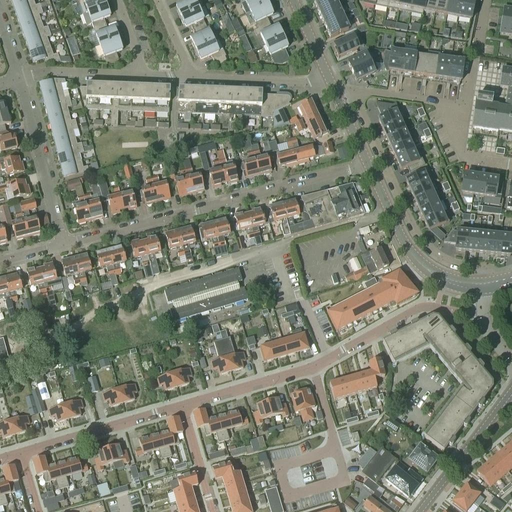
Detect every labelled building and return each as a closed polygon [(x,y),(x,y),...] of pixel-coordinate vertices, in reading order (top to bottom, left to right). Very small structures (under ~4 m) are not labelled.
[(33,0),(31,0),(13,7),(17,18),(41,9),(40,5),(35,6),(33,0)] [(79,0),(81,3),(79,4),(83,15),(107,6),(104,0),(79,0)] [(180,9),(176,11),(180,18),(198,10),(202,8),(198,0),(179,0),(181,5),(178,6),(180,9)] [(206,9),(211,7),(208,0),(203,0),(206,9)] [(239,0),(242,4),(245,3),(250,13),(269,5),(266,0),(239,0)] [(335,1),(334,0),(316,0),(313,2),(317,9),(335,1)] [(375,0),(374,7),(386,9),(388,0),(375,0)] [(388,0),(386,9),(398,11),(400,0),(388,0)] [(400,0),(398,11),(410,14),(412,0),(400,0)] [(412,0),(410,14),(422,16),(423,12),(425,0),(412,0)] [(425,0),(423,12),(435,14),(437,0),(425,0)] [(437,0),(435,14),(447,16),(449,0),(437,0)] [(449,0),(447,16),(458,19),(462,0),(449,0)] [(467,0),(462,0),(458,19),(470,21),(474,1),(467,0)] [(223,7),(222,5),(220,1),(213,4),(216,10),(223,7)] [(320,16),(338,8),(335,1),(317,9),(320,16)] [(352,3),(351,2),(349,3),(347,4),(350,12),(351,11),(355,9),(353,5),(352,3)] [(269,5),(250,13),(258,29),(269,24),(267,18),(270,17),(268,14),(272,12),(269,5)] [(107,6),(83,15),(82,15),(86,26),(92,24),(94,30),(106,25),(104,20),(107,18),(106,15),(110,14),(107,6)] [(342,16),(338,8),(320,16),(323,24),(342,16)] [(41,9),(17,18),(21,29),(41,22),(39,15),(43,14),(41,9)] [(500,34),(500,35),(501,35),(506,36),(507,36),(511,37),(511,36),(511,10),(510,10),(505,9),(504,9),(504,10),(503,16),(503,17),(501,27),(501,28),(500,34)] [(198,10),(180,18),(183,26),(187,24),(188,27),(191,26),(194,32),(206,26),(198,10)] [(345,23),(342,16),(323,24),(327,31),(345,23)] [(359,25),(364,23),(360,16),(356,18),(359,25)] [(215,25),(220,39),(230,35),(225,21),(215,25)] [(41,22),(21,29),(25,41),(49,32),(48,27),(43,29),(41,22)] [(348,30),(345,23),(327,31),(330,39),(348,30)] [(258,29),(254,31),(257,37),(260,35),(265,46),(284,37),(280,30),(277,32),(275,28),(272,30),(269,24),(258,29)] [(106,25),(94,30),(100,47),(119,40),(116,32),(112,34),(111,30),(108,31),(106,25)] [(195,42),(191,44),(195,51),(213,43),(210,36),(212,34),(209,27),(207,28),(206,26),(194,32),(196,37),(193,39),(195,42)] [(237,38),(243,35),(240,29),(235,32),(234,32),(235,33),(237,38)] [(49,32),(25,41),(29,52),(49,45),(47,38),(51,37),(49,32)] [(358,50),(353,38),(352,38),(350,32),(344,35),(346,40),(334,46),(336,51),(335,52),(338,58),(358,50)] [(284,37),(265,46),(274,66),(281,66),(290,62),(283,46),(287,45),(284,37)] [(119,40),(100,47),(106,64),(118,60),(116,53),(119,52),(118,49),(122,48),(119,40)] [(59,53),(69,52),(69,43),(58,44),(59,53)] [(213,43),(195,51),(198,58),(202,57),(203,60),(211,56),(215,64),(228,65),(225,57),(226,57),(223,51),(218,53),(213,43)] [(49,45),(29,52),(33,64),(44,60),(45,62),(60,63),(58,57),(57,54),(53,56),(49,45)] [(374,63),(368,50),(357,55),(359,59),(348,64),(352,73),(374,63)] [(254,52),(247,55),(252,65),(258,62),(254,52)] [(389,66),(388,72),(400,74),(403,54),(391,52),(390,59),(389,66)] [(415,56),(403,54),(400,74),(412,76),(415,56)] [(427,58),(415,56),(412,76),(424,78),(427,58)] [(439,59),(427,58),(424,78),(436,79),(439,59)] [(451,61),(439,59),(436,79),(448,81),(451,61)] [(463,63),(451,61),(448,81),(460,83),(463,63)] [(378,72),(374,63),(352,73),(356,83),(363,79),(365,83),(370,80),(369,77),(378,72)] [(476,96),(471,129),(497,133),(497,132),(511,133),(511,70),(502,69),(499,88),(506,89),(503,109),(497,108),(497,106),(490,105),(492,98),(476,96)] [(50,82),(39,85),(42,97),(63,92),(61,85),(65,84),(65,80),(50,80),(50,82)] [(170,92),(80,88),(82,97),(86,97),(86,110),(111,112),(110,127),(117,127),(118,112),(169,114),(170,92)] [(63,92),(42,97),(45,109),(70,102),(67,91),(63,92)] [(179,92),(178,114),(228,117),(228,131),(235,132),(235,117),(260,118),(261,96),(179,92)] [(287,97),(263,96),(261,96),(260,118),(274,118),(274,113),(279,111),(290,106),(290,105),(289,106),(288,104),(289,103),(290,102),(290,101),(290,100),(290,99),(289,98),(288,97),(287,97)] [(313,101),(299,108),(306,124),(320,117),(313,101)] [(70,102),(45,109),(48,120),(69,115),(67,108),(72,107),(70,102)] [(383,131),(400,124),(403,122),(399,111),(395,113),(393,108),(375,104),(382,119),(378,121),(383,131)] [(280,114),(279,111),(274,113),(274,118),(273,131),(289,126),(283,113),(280,114)] [(0,133),(6,132),(5,126),(11,125),(8,114),(0,115),(0,133)] [(69,115),(48,120),(51,132),(76,125),(75,121),(71,122),(69,115)] [(320,117),(306,124),(314,140),(327,134),(320,117)] [(404,133),(400,124),(383,131),(387,141),(404,133)] [(76,125),(51,132),(54,143),(75,138),(79,136),(76,125)] [(8,138),(6,132),(0,133),(0,148),(1,153),(17,148),(14,137),(8,138)] [(409,143),(404,133),(387,141),(392,151),(409,143)] [(75,138),(54,143),(57,155),(83,149),(81,144),(77,145),(75,138)] [(295,139),(291,140),(298,166),(308,163),(308,161),(314,159),(314,158),(319,157),(316,148),(311,149),(303,151),(302,147),(298,149),(295,139)] [(288,151),(277,153),(278,157),(277,158),(280,168),(286,166),(287,169),(298,166),(291,140),(286,141),(288,151)] [(243,164),(241,165),(243,171),(245,171),(247,179),(248,179),(249,180),(253,179),(254,177),(259,176),(251,147),(250,141),(247,141),(245,146),(249,162),(243,164)] [(268,142),(262,143),(266,156),(271,154),(268,142)] [(277,142),(271,143),(273,153),(280,151),(277,142)] [(413,152),(409,143),(392,151),(396,160),(413,152)] [(331,144),(322,146),(324,156),(333,154),(331,144)] [(257,145),(251,147),(259,176),(264,174),(266,175),(269,174),(270,173),(271,173),(267,158),(261,159),(257,145)] [(83,149),(57,155),(61,167),(81,161),(80,154),(84,153),(83,149)] [(222,150),(217,152),(219,161),(225,184),(229,183),(230,185),(237,183),(232,162),(226,163),(222,150)] [(409,174),(425,167),(418,150),(413,152),(396,160),(401,171),(407,168),(409,174)] [(205,153),(199,155),(204,172),(210,171),(205,153)] [(0,163),(0,169),(1,169),(2,171),(6,170),(8,176),(23,172),(21,163),(20,164),(18,159),(0,163)] [(189,159),(183,161),(183,162),(186,175),(187,179),(191,193),(196,192),(196,194),(204,192),(200,175),(194,177),(189,159)] [(81,161),(61,167),(64,179),(89,172),(87,167),(83,168),(81,161)] [(215,171),(209,173),(213,189),(221,187),(220,185),(225,184),(219,161),(213,162),(215,171)] [(183,162),(177,164),(180,176),(186,175),(183,162)] [(425,167),(409,174),(412,179),(406,182),(411,193),(428,185),(433,182),(426,166),(425,167)] [(130,167),(124,168),(127,180),(133,179),(130,167)] [(174,173),(169,175),(172,186),(176,185),(180,198),(187,196),(187,194),(191,193),(187,179),(176,182),(174,173)] [(472,200),(473,196),(476,177),(464,176),(461,198),(472,200)] [(484,198),(487,179),(476,177),(473,196),(484,198)] [(148,189),(142,191),(146,206),(147,205),(148,206),(151,205),(152,204),(158,203),(154,187),(153,183),(153,184),(151,179),(145,180),(147,185),(148,189)] [(497,180),(487,179),(484,198),(500,200),(503,183),(497,182),(497,180)] [(75,191),(82,189),(79,180),(67,183),(69,193),(75,191)] [(24,182),(0,188),(0,194),(6,193),(8,201),(30,195),(27,187),(26,187),(24,182)] [(106,184),(99,186),(103,202),(108,201),(112,216),(120,214),(119,211),(124,210),(120,196),(119,192),(117,188),(111,189),(113,194),(114,198),(110,199),(106,184)] [(154,187),(158,203),(163,201),(164,202),(168,201),(169,200),(170,199),(166,184),(154,187)] [(103,202),(99,186),(99,185),(92,187),(94,194),(84,196),(90,220),(94,219),(95,220),(102,218),(99,203),(103,202)] [(432,194),(428,185),(411,193),(415,202),(432,194)] [(295,228),(289,229),(291,237),(299,234),(364,216),(352,186),(301,199),(307,212),(301,214),(304,224),(294,227),(295,228)] [(132,193),(120,196),(124,210),(128,209),(129,211),(136,209),(132,193)] [(437,204),(432,194),(415,202),(419,212),(437,204)] [(79,202),(73,204),(78,224),(86,222),(86,221),(90,220),(84,196),(77,198),(79,202)] [(34,200),(20,204),(22,213),(28,237),(32,236),(33,237),(40,235),(36,218),(30,220),(28,211),(36,209),(34,200)] [(287,204),(282,205),(289,229),(295,228),(294,227),(292,219),(299,217),(295,201),(287,203),(287,204)] [(441,214),(437,204),(419,212),(424,221),(441,214)] [(278,205),(270,207),(274,224),(280,222),(281,225),(280,225),(283,239),(291,237),(289,229),(282,205),(278,207),(278,205)] [(8,206),(3,208),(7,227),(12,225),(16,241),(24,239),(23,238),(28,237),(22,213),(16,214),(18,223),(13,225),(8,206)] [(252,214),(248,215),(254,238),(256,247),(262,245),(259,237),(260,237),(258,228),(264,226),(260,210),(252,212),(252,214)] [(449,223),(444,212),(441,214),(424,221),(428,232),(449,223)] [(243,214),(235,216),(239,233),(245,231),(248,240),(254,238),(248,215),(243,217),(243,214)] [(47,215),(41,217),(43,226),(49,225),(47,215)] [(218,222),(213,223),(222,257),(227,256),(223,237),(229,235),(225,220),(224,220),(222,219),(219,220),(218,222)] [(201,232),(198,232),(201,243),(211,240),(216,259),(222,257),(213,223),(207,225),(206,224),(202,225),(201,226),(200,226),(201,232)] [(183,252),(184,257),(187,267),(193,266),(188,246),(194,244),(190,228),(182,230),(183,232),(178,233),(182,248),(183,252)] [(374,228),(364,231),(366,239),(376,236),(374,228)] [(467,253),(469,234),(469,230),(458,229),(457,232),(452,232),(443,244),(456,245),(455,252),(467,253)] [(498,256),(501,233),(490,232),(489,236),(487,255),(498,256)] [(511,233),(501,232),(501,233),(498,256),(510,257),(511,249),(511,248),(511,233)] [(173,233),(165,235),(169,251),(182,248),(178,233),(173,234),(173,233)] [(477,254),(479,235),(469,234),(467,253),(477,254)] [(487,255),(489,236),(479,235),(477,254),(487,255)] [(148,241),(143,243),(152,276),(159,275),(154,255),(160,254),(155,237),(147,239),(148,241)] [(241,239),(236,241),(239,251),(244,250),(241,239)] [(138,242),(130,244),(135,260),(140,259),(146,280),(153,278),(152,276),(143,243),(139,244),(138,242)] [(114,249),(109,251),(118,286),(124,284),(119,265),(126,263),(121,247),(120,247),(119,247),(115,248),(114,249)] [(363,270),(346,277),(349,285),(366,277),(388,267),(380,250),(369,255),(374,265),(363,270)] [(97,254),(96,254),(100,270),(107,268),(112,287),(118,286),(109,251),(103,252),(102,251),(98,252),(97,254)] [(86,255),(74,259),(81,284),(81,287),(87,286),(86,282),(84,273),(91,272),(86,255)] [(74,259),(61,262),(66,278),(72,277),(75,286),(81,284),(74,259)] [(50,287),(61,284),(60,280),(56,280),(52,265),(44,267),(44,269),(40,270),(46,293),(48,300),(49,307),(55,305),(52,292),(50,287)] [(35,269),(27,271),(31,287),(38,286),(42,302),(48,300),(46,293),(40,270),(35,271),(35,269)] [(169,291),(164,292),(168,304),(172,303),(174,310),(170,311),(173,323),(178,322),(178,324),(243,304),(243,302),(248,301),(244,289),(239,290),(237,284),(242,282),(238,270),(233,271),(233,270),(168,289),(169,291)] [(330,308),(326,310),(328,314),(327,314),(337,333),(389,306),(390,310),(396,307),(416,297),(417,294),(412,288),(409,290),(402,282),(405,279),(399,272),(380,282),(382,286),(332,312),(330,308)] [(11,277),(5,278),(11,303),(17,301),(15,292),(21,290),(17,275),(16,275),(15,274),(12,275),(11,277)] [(0,298),(4,298),(7,310),(13,309),(11,303),(5,278),(0,279),(0,298)] [(71,302),(65,278),(60,280),(61,284),(65,303),(71,302)] [(30,300),(23,302),(27,314),(33,312),(30,300)] [(293,317),(300,314),(296,305),(284,308),(286,315),(292,313),(293,317)] [(72,324),(71,315),(60,316),(60,324),(72,324)] [(284,315),(277,317),(281,331),(288,329),(284,315)] [(432,318),(392,339),(403,359),(425,347),(423,342),(422,340),(424,338),(470,394),(468,395),(466,393),(466,394),(461,390),(424,439),(443,453),(491,389),(491,384),(458,344),(455,341),(437,319),(432,318)] [(217,326),(212,328),(214,335),(219,334),(220,334),(219,333),(217,326)] [(264,328),(258,330),(260,337),(266,335),(264,328)] [(205,330),(193,335),(196,345),(203,343),(202,340),(208,338),(205,330)] [(305,335),(293,339),(298,353),(309,350),(305,335)] [(227,339),(221,341),(227,359),(231,372),(242,369),(240,363),(245,361),(243,354),(237,356),(234,353),(229,339),(228,339),(227,339)] [(293,339),(282,342),(286,356),(298,353),(293,339)] [(389,340),(382,344),(393,364),(399,361),(403,359),(392,339),(389,340)] [(0,362),(8,360),(3,340),(0,340),(0,362)] [(216,362),(210,363),(213,371),(217,370),(219,376),(231,373),(231,372),(227,359),(221,341),(213,343),(218,358),(216,362)] [(282,342),(271,345),(275,359),(286,356),(282,342)] [(275,359),(271,345),(259,348),(264,363),(275,360),(275,359)] [(108,360),(98,362),(100,369),(110,366),(108,360)] [(380,361),(369,364),(372,372),(374,381),(385,378),(380,361)] [(75,367),(69,369),(72,383),(78,382),(75,367)] [(189,369),(173,374),(177,388),(188,385),(187,379),(191,377),(189,369)] [(372,372),(361,375),(366,392),(377,389),(374,381),(372,372)] [(173,374),(157,379),(159,387),(163,385),(165,391),(177,388),(173,374)] [(361,375),(351,378),(356,395),(366,392),(361,375)] [(87,381),(91,394),(99,392),(95,378),(87,381)] [(351,378),(340,381),(345,398),(356,395),(351,378)] [(340,381),(330,385),(335,401),(345,398),(340,381)] [(134,386),(118,390),(122,405),(135,401),(134,396),(137,395),(134,386)] [(118,390),(102,395),(104,403),(108,402),(110,408),(122,405),(118,390)] [(309,390),(300,393),(308,421),(313,419),(309,409),(314,407),(309,390)] [(300,393),(291,396),(295,413),(300,411),(303,422),(308,421),(300,393)] [(42,398),(34,400),(38,414),(46,412),(42,398)] [(33,399),(26,401),(28,407),(27,407),(30,417),(37,414),(33,399)] [(278,400),(267,403),(271,417),(282,414),(283,418),(288,416),(284,405),(280,407),(278,400)] [(80,401),(64,406),(68,420),(80,417),(78,410),(82,409),(80,401)] [(258,413),(254,414),(257,425),(262,424),(261,420),(271,417),(267,403),(256,406),(258,413)] [(53,405),(47,406),(48,411),(50,419),(55,417),(56,423),(68,420),(64,406),(54,409),(53,405)] [(237,411),(227,414),(231,429),(248,424),(246,419),(240,421),(237,411)] [(204,412),(193,415),(197,430),(203,428),(206,436),(210,435),(206,420),(204,412)] [(20,419),(10,422),(14,436),(26,432),(24,426),(29,425),(26,417),(25,413),(19,414),(20,419)] [(227,414),(216,417),(223,442),(228,440),(226,431),(231,429),(227,414)] [(216,417),(206,420),(210,435),(216,433),(219,443),(223,442),(216,417)] [(299,417),(293,419),(295,427),(301,425),(299,417)] [(177,419),(167,423),(169,431),(173,446),(178,445),(176,436),(182,434),(177,419)] [(0,420),(0,433),(1,433),(3,439),(14,436),(10,422),(1,425),(0,420)] [(390,420),(385,428),(395,434),(396,434),(400,427),(390,420)] [(169,431),(159,434),(166,458),(171,457),(168,448),(173,446),(169,431)] [(159,434),(149,437),(153,452),(158,450),(161,460),(166,458),(159,434)] [(141,450),(135,452),(136,457),(153,452),(149,437),(138,440),(141,450)] [(244,447),(230,451),(231,457),(246,453),(246,454),(253,452),(253,453),(266,449),(262,437),(249,441),(251,446),(245,448),(244,447)] [(308,437),(298,439),(300,447),(310,445),(308,437)] [(511,442),(503,450),(511,460),(511,442)] [(118,446),(107,449),(112,464),(122,461),(123,464),(128,463),(125,452),(120,453),(118,446)] [(416,452),(409,462),(426,475),(437,461),(420,447),(419,448),(417,447),(414,451),(416,452)] [(99,459),(94,461),(97,472),(102,470),(101,467),(112,464),(107,449),(97,453),(99,459)] [(370,449),(361,461),(381,477),(394,459),(381,449),(377,454),(370,449)] [(511,460),(503,450),(494,457),(508,473),(511,469),(511,460)] [(223,452),(209,456),(210,461),(225,457),(223,452)] [(494,457),(485,465),(499,480),(508,473),(494,457)] [(77,458),(67,461),(71,476),(87,471),(86,466),(80,468),(77,458)] [(43,459),(33,462),(37,477),(43,475),(46,484),(46,486),(51,485),(50,482),(46,467),(43,459)] [(67,461),(56,465),(63,489),(68,487),(65,478),(71,476),(67,461)] [(361,461),(358,464),(365,470),(362,473),(375,484),(381,477),(361,461)] [(56,465),(46,467),(50,482),(55,481),(58,490),(63,489),(56,465)] [(229,465),(212,470),(215,482),(222,479),(233,476),(232,475),(229,465)] [(485,465),(476,472),(490,488),(499,480),(485,465)] [(13,468),(2,471),(5,480),(4,480),(9,494),(14,493),(11,484),(17,482),(13,468)] [(130,473),(126,474),(128,482),(132,481),(133,484),(139,483),(136,471),(130,472),(130,473)] [(395,471),(386,482),(408,499),(417,488),(417,487),(422,481),(410,471),(405,478),(395,471)] [(233,476),(222,479),(225,489),(242,484),(239,473),(232,475),(233,476)] [(194,475),(176,480),(180,491),(191,488),(191,489),(198,487),(194,475)] [(370,499),(363,508),(364,509),(368,511),(379,511),(385,504),(379,500),(382,496),(381,495),(384,492),(368,479),(363,485),(374,494),(370,500),(370,499)] [(4,480),(0,481),(0,500),(2,507),(7,505),(4,496),(9,494),(4,480)] [(242,484),(225,489),(228,499),(245,494),(242,484)] [(111,490),(109,491),(110,494),(112,493),(113,495),(128,491),(126,485),(111,490)] [(466,486),(459,494),(473,505),(480,496),(466,486)] [(82,488),(67,493),(69,499),(84,494),(82,488)] [(180,491),(173,493),(176,504),(194,498),(191,489),(191,488),(180,491)] [(349,504),(354,509),(365,497),(359,492),(349,504)] [(245,494),(228,499),(231,510),(248,505),(245,494)] [(459,494),(452,503),(463,511),(467,511),(473,505),(459,494)] [(52,511),(59,510),(57,504),(55,498),(47,501),(43,502),(44,508),(46,508),(47,511),(52,511)] [(194,498),(176,504),(178,511),(184,511),(196,509),(194,499),(194,498)] [(498,511),(499,511),(504,507),(495,499),(490,505),(498,511)] [(385,504),(379,511),(397,511),(402,507),(394,501),(389,507),(385,504)]
